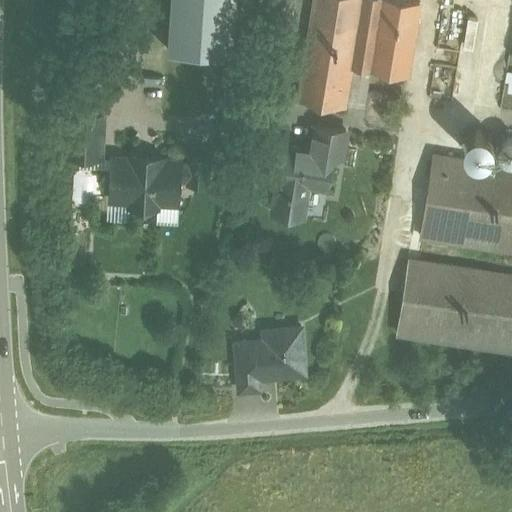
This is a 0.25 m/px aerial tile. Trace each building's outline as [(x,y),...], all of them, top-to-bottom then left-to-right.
[(234,0),(171,0),(168,48),(231,52),(234,0)] [(292,0),(268,0),(264,26),(287,30),(292,0)] [(363,0),(313,0),(311,15),(359,23),(363,0)] [(420,2),(408,0),(380,0),(372,53),(369,67),(369,68),(408,74),(420,2)] [(359,23),(311,15),(305,51),(353,59),(355,50),(359,23)] [(372,53),(355,50),(353,59),(353,64),(369,67),(372,53)] [(353,59),(305,51),(297,97),(346,105),(353,64),(353,59)] [(104,113),(70,111),(68,153),(102,155),(104,113)] [(347,129),(315,124),(312,147),(333,150),(333,152),(343,154),(347,129)] [(312,147),(277,141),(272,177),(278,178),(273,206),(304,211),(309,182),(328,185),(333,152),(333,150),(312,147)] [(210,152),(190,151),(189,162),(188,179),(188,180),(208,182),(210,152)] [(511,165),(433,153),(420,235),(511,249),(511,165)] [(164,156),(130,154),(130,156),(114,155),(111,197),(130,198),(130,203),(158,204),(158,200),(177,201),(178,178),(188,179),(189,162),(179,161),(179,159),(163,158),(164,156)] [(511,274),(408,258),(397,332),(511,349),(511,274)] [(302,325),(274,327),(275,337),(236,340),(237,358),(257,357),(258,376),(305,373),(302,325)] [(257,357),(237,358),(239,389),(259,387),(258,376),(257,357)]
